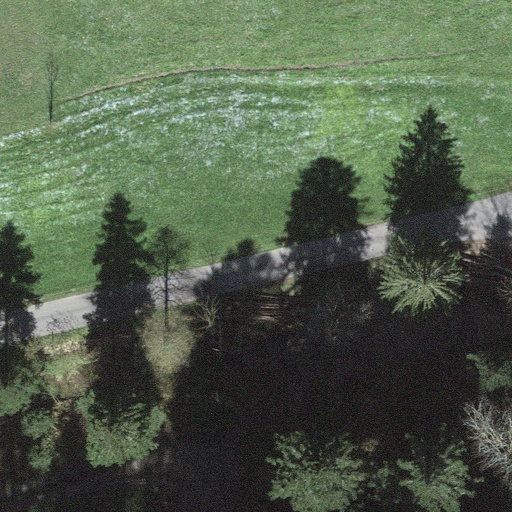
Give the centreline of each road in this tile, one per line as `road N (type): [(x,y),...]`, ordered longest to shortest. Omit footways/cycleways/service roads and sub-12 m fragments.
road 1 (track): [(0,330),(511,208)]
road 2 (track): [(211,511),(204,479),(173,461),(114,466),(0,503)]
